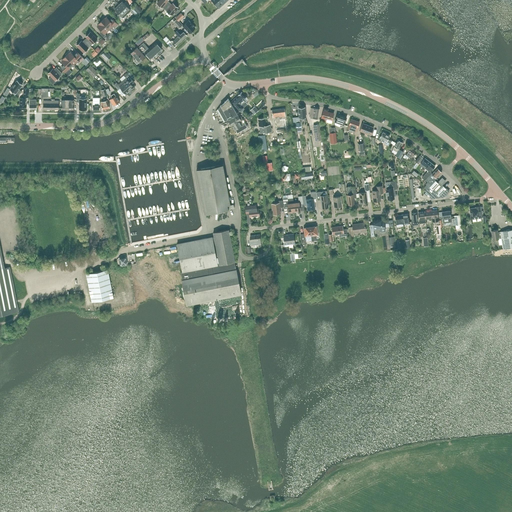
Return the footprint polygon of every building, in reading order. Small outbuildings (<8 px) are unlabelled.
[(167,1),(168,0),(160,0),(157,4),(162,7),(165,9),(170,3),(167,1)] [(211,0),(219,8),(225,3),(222,0),(211,0)] [(119,13),(123,17),(130,10),(123,3),(119,8),(118,6),(115,9),(119,13)] [(178,7),(173,4),(172,5),(170,3),(165,9),(167,11),(172,15),(178,7)] [(133,8),(139,14),(142,11),(136,5),(133,8)] [(101,21),(109,30),(114,25),(116,27),(118,25),(114,20),(111,22),(106,17),(105,19),(104,18),(101,21)] [(172,22),(179,29),(182,26),(174,18),(171,20),(171,21),(167,24),(168,25),(172,22)] [(105,34),(109,30),(101,21),(98,24),(99,25),(97,26),(102,31),(100,34),(104,38),(107,36),(105,34)] [(188,21),(183,26),(190,33),(195,28),(188,21)] [(172,40),(170,43),(174,47),(187,36),(183,32),(182,33),(178,29),(174,32),(178,36),(173,41),(172,40)] [(84,40),(90,46),(92,44),(97,39),(90,32),(86,37),(87,38),(84,40)] [(88,48),(90,46),(84,40),(82,42),(81,41),(77,45),(83,52),(88,48)] [(146,53),(150,59),(161,49),(156,43),(149,49),(143,43),(137,48),(137,47),(131,52),(136,58),(134,60),(137,63),(139,61),(145,57),(144,55),(146,53)] [(73,55),(71,52),(69,54),(69,53),(66,56),(74,65),(78,61),(79,62),(84,58),(77,51),(73,55)] [(69,69),(74,65),(66,56),(62,59),(63,60),(61,61),(66,66),(63,70),(68,76),(72,72),(69,69)] [(98,73),(91,65),(86,70),(94,78),(98,73)] [(55,80),(62,73),(56,67),(54,70),(53,69),(48,73),(51,77),(48,80),(53,84),(56,81),(55,80)] [(124,75),(120,79),(122,81),(128,88),(130,90),(131,89),(132,90),(134,88),(134,87),(132,85),(134,83),(132,81),(132,80),(127,74),(126,73),(124,75)] [(23,85),(17,80),(10,89),(15,93),(14,95),(17,97),(22,91),(19,89),(23,85)] [(130,90),(128,88),(122,81),(118,85),(116,83),(114,85),(118,90),(120,88),(125,94),(126,94),(126,95),(129,92),(128,92),(130,90)] [(51,88),(48,88),(38,89),(38,94),(41,95),(41,97),(48,97),(48,96),(50,96),(50,92),(51,88)] [(245,109),(243,107),(244,107),(241,105),(245,101),(244,100),(246,97),(242,91),(231,102),(239,111),(240,111),(241,112),(245,109)] [(80,102),(80,110),(86,110),(86,96),(80,96),(80,93),(76,93),(76,102),(80,102)] [(116,96),(114,93),(111,95),(112,98),(110,99),(114,105),(120,102),(116,96)] [(61,110),(73,110),(73,100),(64,100),(64,95),(61,95),(61,110)] [(237,114),(229,99),(228,98),(225,101),(220,105),(218,109),(225,121),(237,114)] [(36,103),(36,101),(36,99),(30,99),(30,110),(36,110),(36,105),(38,105),(38,103),(36,103)] [(54,101),(54,99),(51,99),(51,101),(43,101),(43,110),(59,110),(59,101),(54,101)] [(317,119),(318,116),(319,109),(311,108),(310,115),(311,115),(310,118),(317,119)] [(280,120),(279,117),(285,116),(284,109),(272,110),(270,111),(271,114),(272,114),(273,118),(275,118),(277,129),(287,128),(286,119),(280,120)] [(321,118),(324,118),(324,120),(331,122),(334,113),(323,110),(321,118)] [(239,114),(229,120),(234,130),(235,129),(237,133),(247,127),(239,114)] [(344,125),(346,117),(337,114),(335,122),(341,124),(340,126),(343,127),(344,125)] [(261,131),(261,133),(272,132),(271,128),(270,128),(269,125),(266,125),(265,118),(258,119),(259,126),(262,126),(263,130),(261,131)] [(359,122),(353,120),(351,119),(349,125),(348,129),(356,131),(357,128),(359,122)] [(365,133),(368,125),(363,123),(360,131),(365,133)] [(320,125),(313,125),(315,140),(322,139),(320,125)] [(371,135),(373,127),(368,125),(365,133),(368,134),(367,136),(369,137),(370,135),(371,135)] [(391,141),(388,139),(389,136),(383,132),(378,141),(388,146),(391,141)] [(267,151),(265,135),(258,136),(260,152),(267,151)] [(205,145),(212,146),(213,140),(207,138),(205,145)] [(399,149),(403,143),(398,140),(394,146),(392,149),(397,152),(395,156),(400,158),(403,152),(399,149)] [(414,155),(412,155),(415,150),(409,147),(407,151),(400,162),(402,163),(406,157),(407,158),(408,157),(412,159),(414,155)] [(430,162),(425,158),(420,164),(425,168),(430,162)] [(310,162),(300,163),(301,167),(301,172),(311,171),(311,166),(310,162)] [(425,168),(430,172),(435,166),(430,162),(425,168)] [(233,204),(230,204),(223,164),(197,169),(204,214),(228,209),(234,208),(233,204)] [(442,172),(437,168),(437,169),(432,174),(431,174),(425,180),(428,182),(426,184),(426,185),(424,187),(426,189),(424,191),(426,192),(431,197),(433,194),(437,198),(439,196),(440,198),(443,197),(449,191),(438,181),(437,182),(436,181),(437,179),(436,178),(442,172)] [(393,190),(397,189),(396,181),(385,182),(386,189),(388,199),(394,198),(393,190)] [(374,201),(380,200),(380,193),(383,193),(382,186),(376,187),(377,190),(372,191),(374,201)] [(356,198),(356,194),(355,189),(352,189),(353,194),(347,195),(348,205),(354,204),(354,198),(356,198)] [(316,192),(316,191),(310,192),(311,199),(306,200),(307,210),(315,209),(313,198),(317,198),(316,192)] [(317,200),(320,200),(321,208),(328,207),(327,195),(323,195),(322,192),(320,193),(320,192),(316,192),(317,198),(317,200)] [(360,203),(367,203),(366,192),(359,193),(359,194),(359,197),(360,203)] [(303,204),(302,196),(298,196),(299,202),(293,202),(295,212),(300,211),(300,204),(303,204)] [(342,206),(340,196),(333,197),(334,207),(342,206)] [(288,199),(287,198),(283,198),(284,206),(288,206),(289,212),(295,212),(293,202),(293,198),(288,199)] [(280,208),(284,207),(283,200),(279,201),(279,203),(272,204),(273,214),(281,213),(280,208)] [(260,213),(259,213),(258,209),(256,209),(256,205),(245,207),(246,214),(249,213),(250,217),(259,216),(259,214),(260,214),(260,213)] [(469,209),(471,219),(482,218),(480,207),(475,207),(475,208),(469,209)] [(432,220),(432,222),(435,221),(435,224),(439,224),(437,210),(431,211),(432,220)] [(450,211),(442,212),(443,223),(452,222),(450,211)] [(385,227),(393,226),(393,220),(384,221),(383,218),(371,220),(372,224),(369,225),(371,236),(374,236),(373,229),(380,228),(380,232),(385,231),(385,227)] [(358,223),(352,224),(353,227),(351,227),(351,228),(349,228),(349,227),(348,227),(350,237),(354,236),(354,233),(366,231),(365,223),(358,224),(358,223)] [(304,228),(304,233),(300,234),(301,242),(306,242),(305,237),(311,236),(312,241),(316,240),(316,236),(315,236),(315,235),(318,235),(317,226),(304,228)] [(346,229),(343,229),(342,226),(332,227),(333,234),(339,233),(340,237),(347,236),(346,229)] [(503,249),(511,247),(511,229),(498,232),(497,230),(491,231),(493,240),(501,238),(503,249)] [(228,230),(213,233),(214,237),(176,244),(181,274),(182,280),(185,294),(187,305),(241,294),(235,262),(235,261),(228,230)] [(283,235),(284,245),(284,246),(289,246),(289,244),(295,244),(294,234),(294,235),(288,236),(288,235),(283,235)] [(251,244),(261,243),(260,235),(250,236),(251,244)] [(4,268),(0,245),(0,315),(19,311),(10,267),(4,268)] [(92,302),(113,298),(108,270),(86,274),(92,302)]
